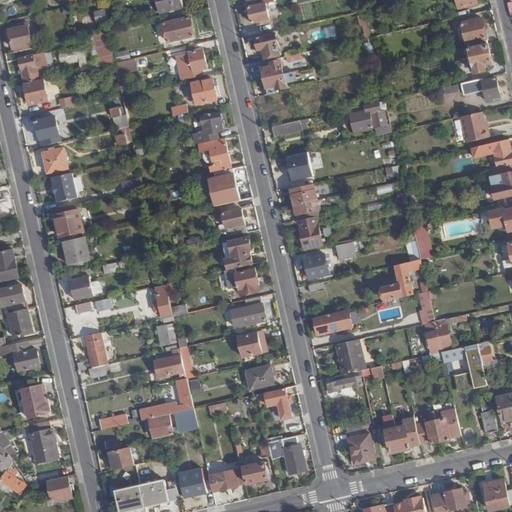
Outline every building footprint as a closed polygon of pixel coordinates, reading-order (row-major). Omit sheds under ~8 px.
[(182,0),(157,0),(160,12),(184,7),(182,0)] [(267,0),(249,0),(251,6),(250,7),(254,22),(261,21),(262,24),(272,22),(267,0)] [(104,10),(96,12),(98,21),(106,19),(104,10)] [(191,17),(163,23),(168,42),(195,36),(191,17)] [(483,18),(463,23),(467,42),(487,38),(483,18)] [(29,26),(10,30),(14,48),(33,44),(29,26)] [(326,36),(335,34),(333,26),(324,28),(326,36)] [(108,31),(96,33),(100,53),(112,51),(108,31)] [(252,57),(253,64),(267,60),(266,58),(281,55),(277,34),(257,38),(259,50),(265,49),(266,54),(252,57)] [(493,63),(488,43),(470,48),(475,73),(486,70),(486,65),(493,63)] [(87,69),(84,50),(57,54),(59,65),(78,62),(80,70),(87,69)] [(128,50),(113,54),(115,62),(129,58),(128,50)] [(182,80),(201,76),(200,70),(206,68),(202,50),(176,55),(182,80)] [(112,51),(100,53),(102,65),(109,64),(115,62),(113,54),(112,51)] [(460,64),(457,51),(441,55),(444,67),(460,64)] [(303,57),(302,52),(286,56),(288,61),(303,57)] [(21,59),(26,83),(45,79),(43,67),(49,66),(48,60),(46,60),(44,53),(21,59)] [(138,69),(135,57),(129,58),(115,62),(118,74),(138,69)] [(266,78),(284,74),(282,61),(273,63),(273,66),(264,69),(266,78)] [(122,94),(118,74),(115,62),(109,64),(116,96),(122,94)] [(297,81),(295,71),(284,74),(266,78),(268,88),(265,89),(267,95),(279,92),(278,89),(287,88),(286,83),(297,81)] [(442,87),(455,85),(452,71),(439,73),(442,87)] [(483,80),(483,78),(463,82),(465,94),(486,90),(488,102),(492,100),(492,98),(500,96),(496,77),(483,80)] [(213,78),(193,83),(198,104),(217,99),(213,78)] [(45,79),(26,83),(26,85),(27,91),(28,91),(31,104),(50,100),(45,79)] [(457,91),(455,84),(455,85),(442,87),(440,88),(441,94),(457,91)] [(59,98),(59,107),(73,107),(73,97),(59,98)] [(354,131),(375,127),(387,124),(384,110),(381,110),(380,102),(365,105),(366,111),(350,114),(354,131)] [(176,115),(189,112),(187,104),(173,107),(174,115),(176,115)] [(386,106),(389,121),(398,120),(396,111),(394,111),(393,105),(386,106)] [(130,126),(127,114),(121,115),(120,107),(111,109),(113,118),(113,117),(116,129),(130,126)] [(485,121),(483,111),(462,116),(468,142),(491,136),(489,128),(487,128),(485,121)] [(209,140),(219,138),(218,132),(223,130),(221,121),(223,121),(220,112),(202,116),(202,120),(205,131),(199,132),(198,133),(200,142),(209,140)] [(43,146),(61,142),(60,137),(63,136),(63,133),(60,133),(56,117),(37,121),(40,138),(42,140),(43,146)] [(205,131),(202,120),(197,121),(199,132),(205,131)] [(302,120),(273,126),(275,135),(304,128),(302,120)] [(377,136),(392,132),(390,124),(387,124),(375,127),(377,136)] [(354,141),(368,138),(366,132),(353,135),(354,141)] [(125,134),(117,136),(119,144),(127,142),(125,134)] [(232,169),(224,137),(219,138),(209,140),(211,147),(215,165),(210,166),(212,173),(232,169)] [(511,147),(509,139),(473,147),(475,157),(495,152),(500,173),(511,170),(511,153),(510,154),(508,147),(511,147)] [(215,165),(211,147),(204,149),(209,167),(210,166),(215,165)] [(65,149),(45,153),(49,172),(69,168),(65,149)] [(283,157),(288,182),(314,177),(308,152),(283,157)] [(402,165),(395,166),(397,178),(404,177),(402,165)] [(395,166),(388,167),(390,179),(397,178),(395,166)] [(511,170),(500,173),(490,175),(494,187),(491,190),(492,196),(499,197),(501,207),(511,204),(511,170)] [(229,203),(244,199),(243,194),(240,195),(235,174),(216,177),(218,186),(225,185),(229,203)] [(60,209),(79,204),(79,199),(75,185),(59,185),(58,199),(60,209)] [(380,189),(381,195),(396,192),(394,186),(380,189)] [(151,188),(144,189),(151,221),(158,219),(151,188)] [(293,205),(296,204),(318,199),(316,190),(294,195),(294,198),(291,198),(293,205)] [(400,195),(402,211),(410,210),(408,194),(400,195)] [(346,197),(347,204),(354,203),(353,195),(346,197)] [(296,214),(297,221),(301,220),(316,217),(319,216),(318,209),(321,208),(319,202),(318,199),(296,204),(298,214),(296,214)] [(370,205),(372,210),(387,207),(386,201),(370,205)] [(511,204),(501,207),(490,210),(494,227),(509,224),(510,230),(511,229),(511,204)] [(229,236),(248,232),(242,208),(224,212),(229,236)] [(80,209),(59,214),(62,227),(58,228),(60,237),(85,231),(80,209)] [(316,217),(301,220),(302,228),(301,229),(306,249),(323,245),(316,217)] [(421,259),(433,256),(425,225),(414,227),(417,241),(421,257),(421,259)] [(90,260),(85,236),(65,241),(70,264),(90,260)] [(235,267),(254,264),(251,254),(248,255),(247,249),(252,248),(249,237),(230,240),(235,267)] [(356,254),(353,241),(337,245),(341,258),(356,254)] [(416,257),(421,257),(417,241),(412,242),(416,257)] [(20,277),(13,249),(0,252),(0,278),(0,281),(20,277)] [(326,254),(306,258),(311,278),(330,273),(326,254)] [(423,268),(421,259),(396,265),(400,282),(384,286),(384,289),(382,289),(384,298),(386,298),(386,301),(414,294),(409,271),(423,268)] [(355,263),(340,260),(338,268),(353,271),(355,263)] [(119,261),(104,265),(106,273),(120,269),(119,261)] [(238,273),(235,267),(226,270),(228,284),(238,282),(241,294),(260,291),(255,269),(238,273)] [(90,276),(72,280),(76,299),(94,295),(103,293),(101,283),(98,281),(92,282),(90,276)] [(325,289),(323,282),(310,285),(311,292),(325,289)] [(168,291),(166,284),(159,285),(160,292),(159,293),(164,317),(173,316),(172,308),(168,291)] [(9,313),(28,308),(23,285),(0,290),(4,306),(8,306),(9,313)] [(435,321),(429,291),(424,292),(419,293),(423,310),(420,311),(423,324),(428,323),(435,321)] [(262,304),(260,296),(245,299),(247,307),(233,310),(236,327),(266,320),(262,303),(262,304)] [(96,311),(112,310),(111,300),(95,301),(96,311)] [(91,301),(77,304),(79,313),(93,309),(91,301)] [(173,316),(188,312),(187,304),(172,308),(173,316)] [(0,307),(1,315),(9,313),(8,306),(4,306),(0,307)] [(67,316),(76,314),(75,306),(65,308),(67,316)] [(1,315),(0,315),(0,318),(11,316),(15,337),(34,333),(28,308),(9,313),(1,315)] [(354,327),(350,309),(315,317),(319,335),(354,327)] [(446,319),(435,321),(428,323),(435,354),(440,353),(442,352),(452,350),(452,344),(453,344),(448,323),(447,324),(446,319)] [(172,323),(155,327),(159,347),(177,343),(172,323)] [(262,331),(239,335),(243,355),(245,355),(246,360),(250,359),(249,354),(267,350),(262,331)] [(106,364),(109,364),(102,332),(86,336),(93,367),(106,364)] [(181,347),(188,346),(185,335),(178,337),(181,347)] [(338,344),(345,374),(361,370),(354,340),(338,344)] [(494,365),(489,341),(478,344),(484,366),(484,368),(494,365)] [(28,347),(26,342),(4,347),(5,352),(12,351),(15,350),(17,360),(20,371),(42,366),(38,350),(27,352),(26,348),(28,347)] [(478,344),(452,350),(442,352),(445,362),(456,359),(461,358),(466,357),(475,355),(477,367),(484,366),(478,344)] [(195,376),(188,346),(181,347),(187,376),(188,377),(195,376)] [(187,376),(181,347),(174,349),(176,357),(157,361),(160,376),(181,372),(182,377),(187,376)] [(475,355),(466,357),(468,369),(477,367),(475,355)] [(411,359),(405,361),(408,374),(414,373),(411,359)] [(509,362),(494,365),(484,368),(485,374),(510,368),(509,362)] [(108,373),(106,364),(93,367),(90,368),(92,376),(108,373)] [(271,365),(247,370),(251,389),(275,383),(271,365)] [(365,381),(383,377),(381,366),(363,370),(364,376),(365,381)] [(345,374),(337,376),(337,379),(334,380),(334,383),(329,383),(331,393),(340,391),(340,389),(345,388),(347,392),(350,392),(349,387),(354,386),(354,388),(364,386),(362,376),(364,376),(363,370),(361,370),(345,374)] [(195,408),(188,377),(178,380),(184,405),(179,406),(178,402),(152,408),(154,417),(175,413),(195,408)] [(50,404),(46,402),(43,386),(24,390),(30,419),(49,415),(52,411),(50,404)] [(274,394),(273,390),(258,394),(259,400),(268,398),(268,395),(274,394)] [(368,394),(375,426),(378,425),(370,393),(368,394)] [(511,393),(498,396),(503,420),(511,418),(511,393)] [(280,406),(282,411),(283,419),(293,416),(288,396),(279,397),(280,406)] [(210,416),(227,411),(225,402),(208,407),(210,416)] [(196,415),(195,408),(175,413),(176,419),(196,415)] [(436,415),(441,440),(461,436),(455,410),(442,412),(440,408),(434,410),(436,415)] [(487,433),(499,431),(494,411),(483,414),(487,433)] [(102,429),(130,423),(128,413),(101,419),(102,429)] [(175,413),(154,417),(158,438),(167,436),(180,433),(176,419),(175,413)] [(432,442),(441,440),(436,415),(432,416),(432,420),(416,423),(416,426),(420,443),(432,440),(432,442)] [(392,416),(383,416),(382,427),(391,427),(392,416)] [(409,447),(420,445),(420,443),(416,426),(416,423),(414,417),(403,420),(405,425),(395,427),(401,451),(410,449),(409,447)] [(346,422),(348,433),(364,429),(362,419),(346,422)] [(54,431),(52,420),(35,424),(38,438),(36,439),(41,462),(64,456),(62,445),(59,445),(57,446),(56,438),(58,438),(56,431),(54,431)] [(30,484),(32,484),(39,483),(37,478),(41,476),(34,462),(31,464),(29,459),(21,461),(6,441),(21,437),(19,427),(0,432),(0,441),(9,454),(13,460),(30,484)] [(390,453),(401,451),(395,427),(385,430),(390,453)] [(364,429),(348,433),(355,462),(366,460),(366,461),(375,459),(368,428),(364,429)] [(298,443),(296,436),(269,442),(269,443),(272,455),(273,458),(287,454),(291,473),(308,470),(304,456),(307,455),(306,450),(303,450),(301,445),(292,446),(291,444),(298,443)] [(106,443),(108,449),(123,446),(121,440),(106,443)] [(272,455),(269,443),(262,445),(264,456),(272,455)] [(111,452),(115,469),(135,465),(131,447),(111,452)] [(0,468),(6,472),(13,460),(9,454),(8,457),(0,452),(0,468)] [(265,460),(245,465),(249,482),(269,478),(265,460)] [(214,466),(208,467),(214,491),(240,485),(236,470),(216,474),(214,466)] [(240,485),(245,484),(242,468),(236,470),(240,485)] [(6,472),(1,480),(21,492),(26,485),(6,472)] [(74,497),(69,476),(49,481),(54,502),(74,497)] [(177,483),(180,498),(185,497),(185,498),(207,493),(204,476),(181,481),(182,483),(177,483)] [(171,501),(180,499),(180,498),(177,483),(175,477),(166,479),(171,501)] [(141,485),(146,506),(171,501),(166,479),(141,485)] [(511,503),(511,487),(506,489),(504,479),(484,483),(490,509),(511,503)] [(122,511),(146,506),(141,485),(117,490),(122,511)] [(464,488),(434,495),(437,511),(451,511),(451,510),(468,506),(467,499),(470,498),(468,491),(465,491),(464,488)] [(395,505),(396,511),(427,511),(424,498),(423,498),(422,496),(410,498),(411,501),(406,502),(395,505)]
